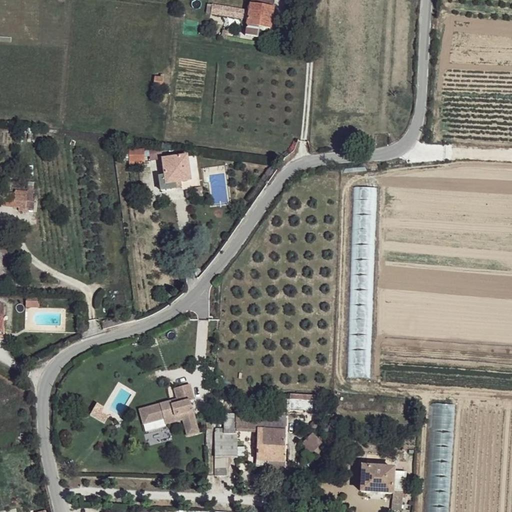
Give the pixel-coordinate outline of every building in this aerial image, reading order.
[(275,0),(252,0),(250,12),(248,22),(248,26),(261,28),(271,30),(275,0)] [(250,12),(215,6),(213,16),(248,22),(250,12)] [(164,78),(156,78),(156,88),(164,88),(164,78)] [(161,158),(160,145),(127,146),(128,165),(141,164),(141,159),(161,158)] [(187,155),(163,158),(165,175),(167,183),(175,182),(191,180),(187,155)] [(165,175),(159,175),(161,191),(176,188),(175,182),(167,183),(165,175)] [(28,190),(16,189),(16,192),(15,205),(19,206),(19,209),(27,210),(28,190)] [(13,191),(3,191),(3,205),(12,205),(13,191)] [(178,397),(150,408),(153,422),(166,418),(169,426),(186,420),(191,434),(203,430),(192,400),(197,398),(191,383),(176,389),(178,397)] [(323,397),(293,394),(292,399),(319,401),(318,415),(322,415),(323,397)] [(150,408),(143,411),(148,425),(153,422),(150,408)] [(264,415),(237,412),(236,417),(237,423),(264,425),(264,415)] [(264,412),(264,415),(264,425),(264,429),(287,429),(288,414),(264,412)] [(236,417),(224,416),(224,434),(236,434),(237,423),(236,417)] [(264,429),(260,428),(258,458),(285,459),(287,429),(264,429)] [(214,441),(214,455),(214,475),(223,475),(226,476),(227,456),(237,456),(236,444),(236,434),(224,434),(219,434),(215,433),(214,441)] [(395,469),(364,467),(362,493),(393,493),(394,490),(395,472),(395,469)] [(407,474),(395,472),(394,490),(395,490),(403,491),(406,491),(407,474)] [(403,491),(395,490),(395,508),(402,508),(403,491)]
